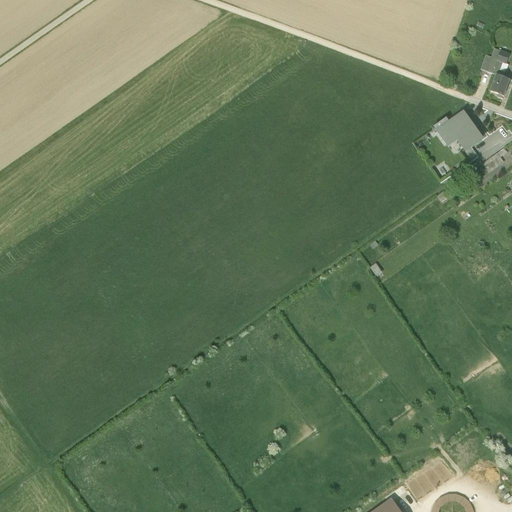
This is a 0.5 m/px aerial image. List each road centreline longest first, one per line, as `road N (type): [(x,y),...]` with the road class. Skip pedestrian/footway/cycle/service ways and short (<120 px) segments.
road 1 (track): [(511,135),(0,499)]
road 2 (track): [(199,0),(477,104)]
road 3 (track): [(81,511),(0,396)]
